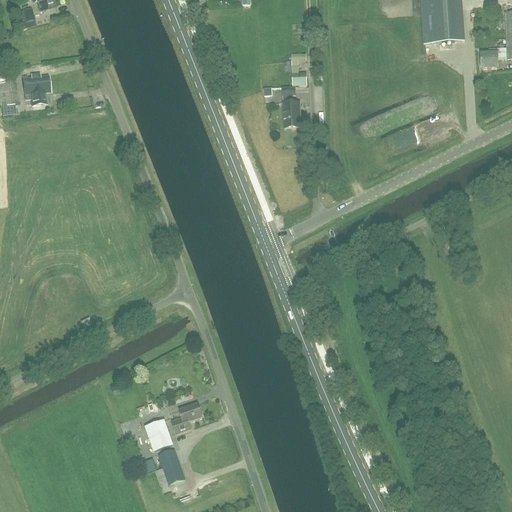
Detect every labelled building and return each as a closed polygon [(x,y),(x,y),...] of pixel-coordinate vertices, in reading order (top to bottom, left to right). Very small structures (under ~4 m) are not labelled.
[(31,0),(32,4),(37,3),(39,13),(55,8),(52,0),(31,0)] [(420,0),(424,46),(465,43),(461,0),(420,0)] [(23,25),(34,23),(32,10),(21,13),(23,25)] [(507,61),(511,61),(511,13),(506,14),(507,50),(489,51),(489,54),(481,54),(481,70),(498,70),(498,61),(507,61)] [(291,56),(292,67),(292,74),(298,74),(298,67),(298,63),(306,63),(306,56),(291,56)] [(16,83),(9,84),(8,73),(0,74),(0,107),(3,108),(5,116),(10,116),(9,107),(20,105),(16,83)] [(293,75),(293,87),(307,87),(306,75),(293,75)] [(44,95),(49,94),(47,79),(24,82),(26,101),(32,100),(32,107),(45,106),(44,95)] [(295,89),(293,89),(283,90),(283,105),(284,130),(300,130),(299,104),(293,105),(293,97),(295,97),(295,89)] [(84,329),(92,325),(89,319),(81,323),(84,329)] [(187,425),(202,420),(198,406),(179,413),(181,420),(171,424),(176,437),(191,431),(191,430),(189,431),(187,425)] [(155,456),(173,450),(164,423),(146,429),(155,456)] [(169,487),(185,481),(174,452),(158,458),(169,487)]
